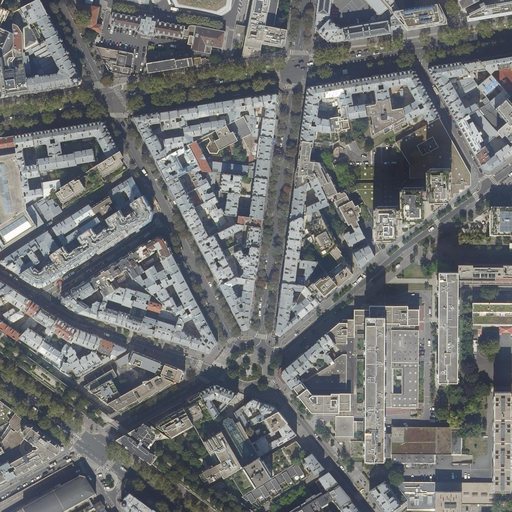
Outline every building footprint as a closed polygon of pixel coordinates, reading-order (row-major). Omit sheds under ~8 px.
[(44,7),(40,0),(37,0),(21,9),(29,25),(20,29),(18,25),(18,26),(13,24),(13,34),(14,49),(22,53),(43,42),(33,23),(37,21),(48,15),(47,13),(44,7)] [(172,0),(176,6),(220,14),(229,6),(230,0),(172,0)] [(248,0),(240,48),(243,49),(242,58),(252,56),(260,55),(262,46),(280,49),(282,48),(286,41),(287,30),(263,26),(266,0),(248,0)] [(316,39),(320,43),(319,43),(321,45),(321,44),(322,45),(341,41),(364,38),(368,37),(371,37),(390,33),(407,31),(402,24),(398,24),(397,20),(398,20),(380,0),(318,0),(314,37),(314,38),(315,39),(316,39)] [(399,10),(393,0),(380,0),(398,20),(402,24),(407,31),(416,29),(446,24),(445,17),(439,4),(399,10)] [(479,0),(458,0),(462,9),(479,0)] [(466,11),(470,20),(511,13),(511,1),(498,4),(497,3),(496,2),(494,1),(492,0),(490,0),(488,0),(486,1),(484,2),(466,11)] [(3,19),(8,7),(4,5),(0,2),(0,26),(1,25),(3,26),(2,29),(6,30),(9,22),(3,19)] [(90,30),(101,32),(102,25),(96,24),(99,8),(82,5),(81,10),(83,13),(88,14),(87,20),(88,23),(88,25),(88,27),(91,27),(90,30)] [(226,31),(192,25),(190,25),(189,26),(188,27),(187,29),(184,29),(185,27),(158,22),(159,20),(154,19),(154,17),(146,16),(146,18),(141,17),(140,19),(114,14),(112,25),(138,30),(138,32),(143,33),(142,34),(151,36),(151,34),(156,35),(156,34),(182,38),(183,35),(189,36),(188,45),(192,45),(191,50),(210,54),(212,47),(222,49),(226,31)] [(48,15),(37,21),(46,40),(58,34),(54,25),(48,15)] [(0,56),(2,57),(14,49),(13,34),(10,32),(5,43),(0,44),(0,56)] [(41,91),(68,86),(79,85),(82,79),(76,67),(62,41),(58,34),(46,40),(43,42),(22,53),(23,55),(25,67),(29,93),(41,91)] [(95,35),(91,37),(95,44),(98,43),(100,37),(98,37),(99,35),(96,34),(95,35)] [(108,71),(119,73),(118,78),(131,76),(132,68),(134,56),(134,55),(134,54),(133,53),(120,51),(95,46),(104,63),(108,71)] [(144,71),(145,74),(218,62),(217,58),(201,60),(201,58),(193,59),(192,56),(186,57),(185,51),(175,52),(175,50),(159,52),(154,51),(155,47),(149,46),(144,71)] [(2,57),(8,96),(18,95),(29,93),(25,67),(17,68),(13,65),(12,61),(15,56),(23,55),(22,53),(14,49),(2,57)] [(487,58),(477,59),(489,73),(491,74),(499,84),(504,89),(510,96),(511,94),(511,53),(500,55),(487,58)] [(0,97),(8,96),(2,57),(0,56),(0,97)] [(469,61),(460,62),(473,79),(476,77),(472,73),(481,71),(486,76),(489,73),(477,59),(469,61)] [(460,62),(451,64),(440,66),(430,67),(428,71),(433,79),(442,96),(452,113),(457,122),(468,115),(465,116),(464,115),(464,114),(467,113),(468,113),(469,114),(471,113),(471,114),(478,110),(481,108),(478,104),(476,105),(475,103),(467,108),(465,108),(461,102),(467,99),(468,101),(483,93),(478,86),(473,79),(460,62)] [(398,72),(400,85),(406,84),(410,91),(422,84),(417,76),(415,72),(411,70),(409,71),(404,71),(398,72)] [(398,72),(388,74),(386,74),(372,77),(360,79),(364,104),(365,104),(365,102),(366,102),(366,97),(364,97),(363,92),(366,91),(366,92),(370,92),(370,90),(374,90),(375,91),(376,102),(390,99),(389,98),(388,89),(389,87),(392,87),(393,88),(396,87),(396,86),(400,85),(398,72)] [(485,95),(499,84),(491,74),(484,80),(478,86),(483,93),(485,95)] [(347,94),(346,95),(344,95),(347,114),(348,118),(348,119),(367,116),(365,106),(365,104),(364,104),(360,79),(356,79),(349,80),(347,81),(342,82),(344,90),(345,90),(346,90),(346,91),(346,94),(347,94)] [(337,101),(339,101),(340,107),(339,107),(338,115),(334,116),(334,118),(329,118),(329,119),(330,125),(331,132),(333,142),(333,144),(340,140),(338,130),(350,128),(348,119),(348,118),(347,114),(344,95),(344,94),(342,94),(340,93),(340,91),(344,90),(342,82),(331,83),(323,85),(327,106),(327,109),(332,108),(331,99),(333,98),(333,96),(337,96),(337,101)] [(422,84),(410,91),(416,100),(415,102),(403,108),(404,115),(419,107),(418,105),(420,103),(421,103),(422,103),(423,105),(431,101),(426,92),(422,84)] [(315,86),(310,87),(307,90),(306,97),(305,103),(327,106),(323,85),(315,86)] [(508,98),(510,96),(504,89),(496,96),(493,93),(487,98),(490,103),(495,109),(508,98)] [(263,94),(252,96),(255,117),(258,117),(257,112),(259,111),(259,108),(264,107),(264,110),(266,110),(265,118),(275,120),(277,111),(279,95),(276,92),(263,94)] [(233,99),(237,120),(241,118),(240,112),(241,111),(248,110),(249,111),(250,116),(255,117),(252,96),(241,98),(233,99)] [(485,106),(490,103),(487,98),(486,97),(482,100),(485,106)] [(508,98),(495,109),(496,111),(497,110),(501,114),(500,115),(502,117),(503,117),(506,121),(506,122),(496,131),(499,134),(502,137),(504,135),(511,143),(511,144),(509,147),(511,150),(511,103),(509,100),(509,99),(508,98)] [(225,101),(213,103),(207,104),(209,116),(210,122),(212,133),(237,120),(233,99),(225,101)] [(391,110),(390,99),(376,102),(376,105),(365,106),(367,116),(371,116),(374,134),(393,124),(394,129),(400,125),(400,124),(405,121),(404,115),(403,108),(391,110)] [(435,109),(431,101),(423,105),(423,107),(423,108),(421,109),(420,109),(419,109),(419,107),(404,115),(405,121),(405,123),(421,113),(423,113),(425,117),(424,117),(424,118),(425,120),(426,120),(428,124),(439,117),(440,117),(435,109)] [(327,109),(327,106),(305,103),(304,113),(303,122),(312,123),(312,120),(314,120),(315,122),(315,124),(317,124),(330,125),(329,119),(318,118),(317,116),(318,110),(328,111),(327,109)] [(202,105),(196,106),(198,118),(199,124),(201,136),(201,138),(209,134),(209,132),(209,131),(209,130),(210,130),(210,131),(210,134),(212,133),(210,122),(206,123),(205,117),(209,116),(207,104),(202,105)] [(187,107),(178,109),(181,128),(183,128),(185,136),(182,137),(184,147),(189,145),(194,142),(193,137),(201,136),(199,124),(187,126),(186,120),(198,118),(196,106),(187,107)] [(169,110),(159,112),(161,123),(162,127),(162,131),(164,131),(163,130),(174,128),(174,130),(178,130),(178,128),(179,127),(180,132),(181,132),(181,131),(181,128),(178,109),(169,110)] [(496,131),(478,110),(471,114),(472,116),(489,136),(485,139),(486,141),(483,143),(482,141),(482,140),(472,122),(469,118),(470,118),(468,115),(457,122),(465,136),(475,154),(485,146),(489,142),(499,134),(496,131)] [(150,125),(161,123),(159,112),(147,114),(135,116),(133,119),(137,127),(144,141),(162,132),(162,131),(162,127),(153,132),(150,126),(150,125)] [(250,116),(246,115),(243,117),(253,136),(258,136),(273,138),(275,127),(275,120),(265,118),(258,117),(255,117),(250,116)] [(243,117),(241,118),(237,120),(212,133),(210,134),(209,134),(201,138),(194,142),(189,145),(200,166),(202,170),(202,171),(208,172),(216,173),(222,174),(231,175),(234,175),(242,176),(247,177),(249,166),(214,162),(207,162),(198,144),(203,141),(209,139),(210,141),(207,147),(210,153),(217,154),(219,150),(243,138),(250,152),(256,153),(256,152),(257,144),(258,136),(253,136),(243,117)] [(439,117),(428,124),(419,129),(405,137),(396,142),(410,164),(409,179),(428,178),(428,170),(447,170),(448,198),(454,198),(454,194),(459,194),(459,190),(465,190),(465,186),(471,186),(470,174),(468,169),(458,152),(449,135),(444,126),(439,117)] [(95,122),(88,123),(92,143),(92,144),(94,143),(92,136),(94,136),(97,137),(98,140),(110,134),(106,127),(104,123),(101,121),(97,122),(95,122)] [(311,125),(312,123),(303,122),(302,131),(300,141),(314,143),(314,138),(315,138),(316,134),(315,134),(315,131),(316,130),(331,132),(330,125),(317,124),(316,126),(313,126),(312,126),(311,125)] [(75,126),(70,126),(72,139),(72,141),(74,140),(74,139),(83,138),(84,141),(90,140),(90,143),(92,143),(88,123),(84,124),(75,126)] [(57,129),(51,129),(58,168),(77,166),(76,164),(74,153),(60,155),(60,153),(62,153),(60,143),(61,141),(64,141),(65,142),(68,141),(68,140),(72,139),(70,126),(67,127),(57,129)] [(40,131),(33,132),(35,146),(36,153),(37,153),(37,150),(40,149),(40,148),(42,148),(42,144),(46,144),(47,145),(49,155),(53,155),(53,157),(37,159),(38,161),(38,164),(40,176),(42,188),(43,195),(51,194),(53,192),(60,188),(61,187),(58,174),(47,176),(46,170),(58,168),(51,129),(49,130),(40,131)] [(40,176),(38,164),(26,166),(23,149),(24,147),(35,146),(33,132),(22,134),(14,136),(20,171),(23,171),(22,171),(21,173),(21,174),(22,174),(23,175),(21,175),(23,192),(26,191),(26,196),(24,196),(25,204),(36,197),(43,196),(43,195),(42,188),(30,190),(28,178),(40,176)] [(167,156),(165,146),(162,148),(161,147),(162,146),(157,136),(160,135),(163,136),(162,132),(144,141),(149,150),(155,162),(167,156)] [(115,143),(110,134),(98,140),(98,141),(98,142),(99,142),(108,158),(119,151),(115,143)] [(0,137),(0,237),(6,247),(16,241),(29,233),(37,227),(26,209),(25,204),(24,196),(23,192),(21,175),(20,171),(14,136),(7,137),(0,137)] [(184,147),(182,137),(182,136),(164,140),(165,146),(167,156),(172,153),(171,148),(174,148),(175,148),(177,148),(178,148),(178,147),(179,147),(179,150),(184,147)] [(273,138),(258,136),(257,144),(260,145),(259,152),(256,152),(256,153),(255,158),(257,159),(270,161),(271,152),(273,138)] [(316,147),(317,143),(314,143),(300,141),(300,147),(297,166),(296,167),(295,172),(294,176),(294,180),(294,181),(294,184),(295,185),(294,189),(317,179),(325,196),(327,201),(332,198),(334,202),(347,195),(348,195),(348,194),(348,192),(348,191),(347,191),(346,191),(346,190),(345,190),(340,193),(340,194),(338,195),(337,193),(338,192),(328,172),(327,173),(327,172),(323,164),(321,163),(319,162),(316,162),(316,161),(313,160),(315,147),(316,147)] [(179,150),(172,153),(167,156),(155,162),(160,171),(166,183),(179,176),(188,172),(200,166),(189,145),(184,147),(179,150)] [(508,159),(511,156),(511,150),(509,147),(508,145),(502,149),(501,148),(500,148),(501,149),(495,153),(495,154),(494,154),(495,155),(495,156),(497,159),(498,159),(501,164),(508,159)] [(488,152),(485,146),(475,154),(478,159),(481,165),(490,159),(489,158),(487,154),(490,153),(489,152),(488,152)] [(74,152),(74,153),(76,164),(95,161),(93,149),(74,152)] [(122,158),(119,151),(108,158),(96,165),(78,177),(61,187),(60,188),(61,190),(56,193),(62,202),(68,199),(69,201),(64,205),(64,206),(105,181),(121,170),(119,168),(121,167),(120,165),(123,163),(123,162),(120,159),(122,158)] [(495,156),(490,159),(481,165),(484,170),(490,172),(494,169),(501,164),(498,159),(497,159),(495,156)] [(270,163),(270,161),(257,159),(257,163),(254,163),(253,171),(252,170),(252,166),(249,166),(247,177),(250,177),(255,178),(268,179),(270,165),(270,163)] [(78,177),(96,165),(95,163),(77,169),(78,177)] [(202,170),(200,166),(188,172),(197,189),(197,188),(208,183),(207,179),(206,179),(202,180),(201,178),(202,177),(202,176),(201,175),(200,175),(199,175),(198,172),(202,170)] [(428,178),(428,203),(448,202),(448,198),(447,170),(428,170),(428,178)] [(213,191),(216,173),(208,172),(207,179),(208,183),(211,187),(212,191),(213,191)] [(230,180),(231,175),(222,174),(220,192),(239,194),(240,194),(242,176),(234,175),(233,181),(230,180)] [(179,176),(166,183),(170,190),(175,200),(187,194),(188,193),(182,184),(185,182),(185,181),(184,179),(183,179),(181,180),(179,176)] [(137,187),(132,177),(112,190),(108,192),(109,196),(117,211),(142,196),(137,187)] [(266,193),(268,179),(255,178),(252,196),(265,197),(266,193)] [(325,196),(317,179),(294,189),(292,203),(290,222),(302,217),(311,213),(319,209),(329,205),(327,201),(325,196)] [(211,187),(208,183),(197,188),(205,203),(216,197),(213,193),(210,194),(207,194),(206,191),(207,189),(211,187)] [(382,208),(382,183),(354,183),(357,190),(371,215),(373,219),(359,227),(365,238),(375,238),(375,208),(382,208)] [(402,219),(402,221),(422,221),(422,189),(401,189),(402,209),(402,219)] [(371,215),(357,190),(349,195),(349,194),(348,195),(347,195),(334,202),(333,202),(337,211),(343,222),(344,224),(347,222),(348,225),(351,224),(352,225),(363,220),(371,215)] [(511,190),(509,193),(509,206),(490,206),(490,207),(490,210),(489,210),(490,233),(490,234),(490,235),(511,235),(511,190)] [(216,197),(224,213),(225,214),(232,215),(238,216),(263,219),(264,206),(265,204),(265,197),(252,196),(241,194),(241,197),(252,198),(250,209),(237,208),(239,194),(220,192),(213,191),(212,191),(213,193),(216,197)] [(37,212),(41,210),(45,216),(48,220),(55,216),(62,212),(51,194),(26,209),(37,227),(40,225),(44,223),(41,219),(37,212)] [(187,194),(175,200),(178,207),(182,214),(195,208),(187,194)] [(91,208),(100,222),(113,215),(117,211),(109,196),(106,198),(94,206),(91,208)] [(145,202),(142,196),(117,211),(113,215),(125,234),(138,225),(149,219),(151,213),(149,209),(145,202)] [(216,197),(205,203),(202,204),(197,207),(195,208),(182,214),(186,221),(191,230),(202,224),(203,224),(199,218),(200,217),(199,216),(197,212),(207,207),(213,219),(224,213),(216,197)] [(80,210),(70,216),(82,234),(85,232),(100,222),(91,208),(89,204),(80,210)] [(375,238),(375,240),(396,239),(396,230),(396,219),(396,209),(396,207),(382,208),(375,208),(375,238)] [(315,233),(310,236),(314,244),(321,259),(336,246),(338,245),(331,232),(322,215),(319,209),(311,213),(314,219),(313,219),(312,220),(312,222),(316,228),(313,229),(315,233)] [(45,216),(41,210),(37,212),(41,219),(45,216)] [(225,214),(224,213),(213,219),(217,228),(212,231),(214,235),(218,233),(231,227),(225,214)] [(236,224),(232,215),(225,214),(231,227),(235,224),(236,224)] [(113,215),(100,222),(85,232),(97,252),(111,243),(125,234),(113,215)] [(359,227),(373,219),(371,215),(363,220),(352,225),(353,227),(354,229),(359,227)] [(82,234),(70,216),(62,222),(52,228),(57,235),(64,246),(82,234)] [(262,226),(263,219),(238,216),(237,225),(243,225),(245,226),(245,222),(247,222),(247,221),(249,221),(249,222),(251,222),(250,226),(262,228),(262,226)] [(304,220),(302,217),(290,222),(288,235),(287,247),(285,258),(298,260),(299,260),(300,255),(302,256),(303,254),(300,253),(300,251),(300,249),(302,237),(304,237),(304,234),(302,234),(303,231),(299,231),(300,229),(303,230),(304,220)] [(475,220),(467,226),(472,234),(481,228),(475,220)] [(202,224),(191,230),(194,236),(197,243),(209,238),(205,230),(206,230),(206,228),(205,228),(202,224)] [(237,225),(236,224),(235,224),(231,227),(218,233),(221,239),(223,239),(243,229),(243,225),(237,225)] [(260,238),(262,228),(250,226),(249,226),(249,230),(248,230),(247,237),(246,237),(246,239),(247,239),(247,241),(247,242),(247,245),(242,245),(244,248),(248,246),(249,247),(259,248),(260,238)] [(374,257),(365,238),(359,227),(354,229),(353,229),(354,232),(351,234),(349,231),(345,233),(344,236),(349,246),(363,239),(367,246),(353,253),(361,268),(367,263),(374,257)] [(52,238),(57,235),(52,228),(43,234),(34,240),(39,248),(44,256),(45,257),(50,254),(49,252),(52,251),(53,253),(57,250),(59,249),(52,238)] [(97,252),(85,232),(82,234),(64,246),(59,249),(57,250),(69,270),(83,261),(97,252)] [(241,250),(244,248),(242,245),(241,242),(243,232),(235,236),(238,244),(230,248),(227,250),(227,251),(225,252),(228,256),(231,255),(241,250)] [(214,235),(209,238),(197,243),(203,253),(209,266),(226,257),(214,235)] [(172,254),(168,246),(164,237),(157,236),(152,239),(145,244),(158,263),(161,261),(172,254)] [(39,248),(34,240),(14,253),(0,261),(0,262),(4,265),(14,271),(20,275),(25,270),(45,257),(44,256),(42,257),(41,254),(37,257),(33,252),(39,248)] [(154,266),(158,263),(145,244),(140,247),(136,250),(148,269),(154,266)] [(341,252),(336,246),(321,259),(318,262),(324,270),(339,287),(345,281),(352,275),(352,274),(346,267),(348,265),(344,260),(345,259),(342,256),(340,253),(341,252)] [(257,265),(259,248),(249,247),(248,255),(244,254),(241,250),(231,255),(232,256),(234,255),(236,258),(236,257),(240,265),(244,266),(243,273),(241,275),(238,274),(238,278),(255,279),(257,265)] [(69,270),(57,250),(53,253),(50,254),(45,257),(25,270),(20,275),(28,280),(37,286),(43,286),(55,278),(69,270)] [(145,271),(148,269),(136,250),(131,253),(126,256),(138,275),(140,274),(145,271)] [(176,262),(172,254),(161,261),(165,269),(157,273),(154,266),(148,269),(145,271),(149,277),(143,280),(140,274),(138,275),(134,278),(139,283),(146,289),(181,270),(176,262)] [(134,278),(138,275),(126,256),(122,258),(117,262),(129,281),(134,278)] [(214,274),(219,286),(236,277),(226,257),(209,266),(214,274)] [(296,277),(298,260),(285,258),(284,271),(282,283),(305,286),(314,269),(311,268),(312,266),(315,266),(318,262),(305,261),(300,260),(299,268),(306,269),(305,275),(303,274),(303,276),(305,276),(304,278),(298,277),(298,278),(296,277)] [(112,265),(107,268),(120,287),(129,281),(117,262),(112,265)] [(458,265),(458,272),(458,280),(465,280),(465,284),(492,284),(510,284),(511,284),(511,265),(500,265),(467,265),(458,265)] [(110,293),(120,287),(107,268),(103,270),(98,274),(110,293)] [(185,279),(181,270),(146,289),(152,294),(156,292),(159,296),(156,298),(159,301),(162,303),(171,298),(165,287),(173,283),(175,287),(174,287),(174,288),(173,289),(176,293),(177,292),(179,294),(190,288),(185,279)] [(339,287),(324,270),(305,286),(320,303),(328,296),(339,287)] [(458,289),(458,280),(458,272),(439,272),(439,289),(438,381),(457,382),(458,290),(458,289)] [(104,297),(110,293),(98,274),(93,277),(89,280),(101,299),(104,297)] [(236,277),(219,286),(225,296),(231,308),(238,304),(241,303),(240,297),(238,298),(235,291),(236,291),(233,285),(237,283),(236,277)] [(238,278),(236,277),(237,283),(243,284),(243,288),(238,287),(239,290),(253,292),(254,286),(255,279),(238,278)] [(134,278),(129,281),(120,287),(110,293),(104,297),(102,303),(97,319),(110,323),(125,327),(129,314),(119,311),(119,312),(105,308),(108,299),(122,304),(121,304),(131,308),(139,283),(134,278)] [(101,299),(89,280),(76,288),(62,296),(62,303),(65,304),(74,310),(79,313),(97,301),(101,299)] [(146,289),(139,283),(131,308),(129,314),(125,327),(133,330),(140,332),(145,316),(147,309),(149,301),(150,300),(152,294),(146,289)] [(302,291),(305,286),(282,283),(281,289),(281,293),(293,295),(294,290),(293,289),(294,289),(295,290),(296,291),(302,291)] [(11,288),(7,285),(0,289),(0,298),(1,298),(0,296),(0,295),(3,293),(4,296),(15,290),(11,288)] [(320,303),(305,286),(302,291),(301,292),(306,298),(298,305),(296,302),(292,309),(300,319),(301,319),(309,312),(320,303)] [(194,297),(190,288),(179,294),(184,304),(178,307),(172,297),(171,298),(162,303),(163,303),(167,307),(170,305),(173,310),(171,311),(176,315),(180,314),(181,316),(199,306),(194,297)] [(22,294),(15,290),(4,296),(1,298),(0,298),(0,322),(2,321),(3,321),(0,319),(0,305),(3,304),(2,301),(5,299),(17,306),(14,309),(13,308),(4,314),(3,315),(5,320),(7,319),(19,311),(20,310),(21,309),(28,298),(22,294)] [(253,292),(239,290),(240,297),(241,303),(243,303),(252,304),(253,298),(253,292)] [(297,295),(293,295),(281,293),(280,300),(279,308),(292,309),(296,302),(298,299),(296,298),(294,302),(292,302),(293,297),(298,298),(299,296),(297,295)] [(36,304),(28,298),(21,309),(31,315),(21,329),(23,331),(21,334),(2,321),(0,322),(0,327),(18,340),(19,338),(28,328),(29,327),(43,308),(36,304)] [(102,303),(97,301),(79,313),(88,316),(97,319),(102,303)] [(163,303),(162,303),(159,301),(158,304),(156,303),(156,301),(155,301),(154,302),(149,301),(147,309),(160,313),(163,303)] [(171,311),(167,307),(163,303),(160,313),(158,320),(153,336),(161,338),(171,342),(176,326),(165,323),(166,318),(178,321),(179,318),(178,317),(176,315),(171,311)] [(249,329),(252,304),(243,303),(243,308),(241,308),(241,307),(240,307),(238,304),(231,308),(236,317),(242,330),(246,330),(249,329)] [(472,325),(482,325),(511,324),(511,303),(472,303),(472,325)] [(203,314),(199,306),(181,316),(178,317),(179,318),(184,322),(193,318),(199,330),(208,324),(203,314)] [(391,463),(435,463),(435,455),(462,455),(462,436),(462,430),(452,430),(452,427),(392,427),(392,430),(384,430),(384,418),(384,407),(418,408),(418,331),(414,331),(415,325),(418,325),(419,310),(407,309),(407,306),(369,306),(369,310),(354,310),(354,314),(354,319),(354,325),(356,325),(357,325),(362,325),(362,323),(366,323),(366,325),(366,334),(366,338),(365,359),(365,361),(365,403),(365,418),(365,441),(363,441),(356,441),(351,441),(351,457),(365,457),(365,461),(384,462),(384,458),(391,458),(391,463)] [(51,313),(43,308),(29,327),(32,329),(33,327),(34,328),(39,321),(47,327),(43,334),(47,336),(58,318),(51,313)] [(300,319),(292,309),(279,308),(277,319),(276,332),(278,334),(281,335),(291,327),(300,319)] [(24,316),(20,310),(19,311),(7,319),(10,324),(24,316)] [(302,320),(310,314),(309,312),(301,319),(302,320)] [(158,320),(145,316),(140,332),(145,334),(153,336),(158,320)] [(68,324),(58,318),(47,336),(45,339),(47,341),(49,340),(54,332),(70,342),(69,342),(68,342),(67,344),(66,344),(62,350),(62,351),(61,352),(44,341),(38,350),(36,353),(61,370),(77,329),(72,327),(68,324)] [(179,318),(178,321),(176,326),(171,342),(182,345),(190,347),(193,337),(193,336),(190,335),(191,333),(182,330),(184,322),(179,318)] [(354,403),(354,325),(354,319),(343,319),(343,323),(339,323),(337,325),(335,327),(327,333),(336,344),(343,353),(337,357),(333,360),(333,361),(334,362),(329,365),(324,368),(319,372),(305,380),(293,388),(297,393),(310,408),(313,412),(316,412),(316,415),(354,415),(354,409),(350,409),(350,403),(354,403)] [(213,332),(208,324),(199,330),(202,335),(202,336),(200,338),(198,338),(193,337),(190,347),(198,350),(209,353),(213,349),(216,345),(218,343),(213,332)] [(365,418),(365,403),(357,403),(357,361),(357,359),(357,338),(357,334),(357,325),(356,325),(354,325),(354,403),(350,403),(350,409),(354,409),(354,415),(355,415),(364,415),(364,418),(364,421),(354,421),(354,437),(336,436),(336,441),(346,441),(346,452),(350,452),(350,441),(351,441),(356,441),(356,431),(363,431),(363,441),(365,441),(365,418)] [(0,351),(11,360),(17,364),(18,365),(19,365),(24,369),(35,377),(48,387),(57,394),(60,396),(70,403),(83,413),(95,422),(101,426),(100,426),(103,428),(108,426),(110,424),(113,423),(115,422),(116,421),(26,354),(30,349),(18,340),(0,327),(0,351)] [(45,339),(28,328),(19,338),(38,350),(44,341),(45,339)] [(61,370),(65,373),(69,369),(74,370),(78,378),(82,376),(98,366),(104,363),(99,357),(96,353),(98,349),(102,339),(89,334),(77,329),(61,370)] [(323,336),(317,341),(327,353),(328,353),(333,360),(337,357),(333,352),(332,353),(328,348),(329,347),(330,348),(336,344),(327,333),(323,336)] [(108,341),(102,339),(98,349),(109,354),(108,356),(106,357),(105,355),(103,356),(102,355),(99,357),(104,363),(105,363),(110,360),(109,358),(115,344),(108,341)] [(311,346),(303,353),(312,363),(318,358),(324,358),(329,365),(334,362),(333,361),(333,360),(328,353),(327,353),(317,341),(311,346)] [(121,346),(115,344),(109,358),(110,360),(116,356),(126,350),(127,348),(121,346)] [(133,406),(144,400),(158,392),(170,386),(179,381),(182,379),(185,371),(177,368),(166,364),(159,361),(147,356),(144,355),(138,353),(132,351),(125,355),(116,360),(120,366),(129,361),(157,373),(156,375),(155,377),(149,380),(144,381),(144,383),(121,396),(111,379),(117,376),(113,369),(94,380),(87,384),(84,386),(117,410),(122,408),(125,406),(127,410),(133,406)] [(312,363),(303,353),(298,358),(291,363),(299,372),(301,375),(306,370),(307,371),(308,370),(308,369),(313,364),(312,363)] [(299,372),(291,363),(282,371),(282,377),(287,384),(291,389),(293,388),(305,380),(303,378),(300,380),(299,379),(300,378),(298,375),(296,376),(295,375),(299,372)] [(306,375),(302,377),(303,378),(305,380),(319,372),(317,369),(307,376),(306,375)] [(226,388),(217,384),(213,384),(208,387),(199,392),(207,406),(214,419),(238,393),(237,392),(235,391),(226,388)] [(509,489),(510,417),(511,390),(495,390),(494,482),(494,490),(495,490),(495,489),(509,489)] [(207,406),(199,392),(196,394),(190,397),(181,402),(192,422),(204,415),(201,410),(207,406)] [(244,405),(247,409),(248,408),(252,412),(252,413),(259,409),(265,403),(260,401),(253,398),(244,405)] [(0,400),(0,457),(5,454),(6,455),(2,447),(3,446),(1,442),(0,440),(0,426),(9,422),(11,426),(11,427),(12,428),(12,427),(18,432),(27,421),(25,419),(23,418),(22,419),(17,416),(16,413),(16,412),(11,419),(7,416),(7,414),(11,409),(5,404),(0,400)] [(172,436),(193,424),(192,422),(181,402),(172,407),(152,418),(150,420),(150,421),(163,429),(164,428),(166,432),(172,436)] [(269,405),(265,403),(259,409),(262,413),(247,421),(240,408),(235,412),(235,413),(240,421),(244,430),(266,418),(278,411),(276,409),(274,407),(269,405)] [(252,415),(252,412),(248,408),(247,409),(244,405),(242,407),(249,417),(252,415)] [(282,416),(278,411),(266,418),(273,431),(274,431),(276,430),(287,423),(282,416)] [(260,457),(252,443),(244,430),(240,421),(236,423),(233,419),(228,417),(223,420),(222,425),(219,427),(201,437),(216,465),(222,476),(224,478),(230,474),(241,468),(260,457)] [(31,423),(27,421),(18,432),(12,427),(12,428),(1,442),(3,446),(2,447),(6,455),(8,460),(17,477),(21,474),(34,467),(46,461),(59,453),(60,452),(60,450),(60,449),(60,448),(60,447),(60,446),(59,444),(54,441),(51,439),(37,428),(31,423)] [(336,436),(354,437),(354,421),(336,421),(335,436),(336,436)] [(165,434),(160,431),(146,422),(141,426),(133,430),(130,432),(150,446),(150,444),(155,437),(159,437),(161,438),(165,434)] [(291,428),(287,423),(276,430),(277,431),(279,430),(282,436),(269,444),(266,439),(276,434),(274,431),(273,431),(252,443),(260,457),(293,437),(297,435),(291,428)] [(128,433),(126,435),(154,455),(152,447),(150,446),(130,432),(128,433)] [(151,463),(151,462),(152,461),(153,460),(153,458),(153,457),(154,455),(126,435),(125,435),(122,436),(118,439),(119,440),(130,448),(131,447),(144,457),(146,458),(146,459),(151,462),(151,464),(151,463)] [(265,466),(271,478),(279,473),(297,462),(300,460),(308,455),(303,449),(297,441),(287,448),(286,446),(269,455),(271,458),(268,459),(270,463),(265,466)] [(252,511),(250,510),(221,489),(212,493),(207,490),(203,487),(192,467),(163,445),(152,447),(154,455),(153,457),(153,458),(153,460),(152,461),(151,462),(151,463),(164,473),(195,496),(216,511),(252,511)] [(318,461),(312,453),(310,454),(308,455),(300,460),(305,467),(308,465),(310,469),(307,471),(311,477),(316,473),(324,468),(318,461)] [(241,468),(253,489),(271,478),(265,466),(260,458),(260,457),(241,468)] [(17,477),(8,460),(2,464),(0,460),(0,466),(8,482),(12,479),(17,477)] [(301,470),(297,462),(279,473),(289,488),(297,482),(306,477),(301,470)] [(210,483),(222,476),(216,465),(199,475),(204,483),(208,480),(210,483)] [(0,486),(3,484),(8,482),(0,466),(0,486)] [(253,489),(241,468),(230,474),(243,495),(248,492),(253,489)] [(289,490),(308,478),(303,469),(301,470),(306,477),(297,482),(289,488),(289,490)] [(274,497),(289,488),(279,473),(271,478),(253,489),(248,492),(257,507),(274,497)] [(329,474),(316,482),(322,493),(325,491),(337,484),(333,480),(329,474)] [(18,511),(64,511),(96,494),(89,484),(85,479),(80,477),(18,511)] [(379,504),(384,511),(391,511),(401,505),(393,495),(390,498),(386,493),(390,490),(385,481),(377,486),(381,492),(379,493),(375,487),(374,489),(372,489),(369,491),(377,501),(379,504)] [(407,510),(435,510),(435,482),(399,482),(399,489),(407,499),(407,506),(407,510)] [(494,482),(435,482),(435,510),(435,511),(461,511),(461,504),(495,503),(495,490),(494,490),(494,482)] [(316,511),(317,511),(316,511),(324,506),(325,507),(331,503),(331,502),(335,500),(341,507),(344,506),(346,509),(353,504),(345,494),(337,484),(325,491),(328,495),(324,498),(321,494),(315,497),(314,496),(305,501),(306,503),(301,506),(303,511),(302,511),(299,507),(291,511),(316,511)] [(259,508),(289,490),(289,488),(274,497),(257,507),(258,508),(259,508)] [(149,511),(130,497),(121,506),(124,511),(149,511)]
